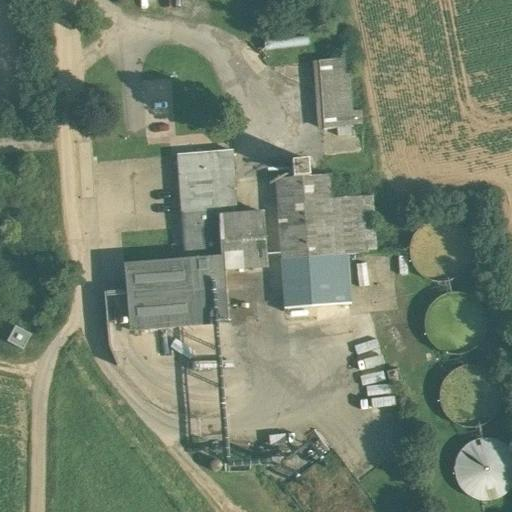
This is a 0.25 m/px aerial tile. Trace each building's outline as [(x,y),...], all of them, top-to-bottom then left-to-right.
[(347,59),(318,62),(323,131),(336,129),(350,128),(352,128),(352,125),(351,112),(347,59)] [(360,111),(351,112),(352,125),(361,125),(360,111)] [(350,128),(336,129),(337,137),(351,136),(350,128)] [(231,152),(177,156),(181,213),(218,211),(216,170),(232,169),(231,152)] [(307,161),(291,162),(292,178),(308,177),(307,161)] [(232,169),(216,170),(218,211),(219,218),(236,217),(236,216),(232,169)] [(328,199),(326,176),(276,180),(286,310),(313,308),(348,305),(345,256),(357,255),(353,197),(328,199)] [(218,211),(181,213),(184,261),(222,258),(219,218),(218,211)] [(236,217),(219,218),(222,258),(223,271),(267,268),(263,214),(236,216),(236,217)] [(467,268),(471,252),(466,236),(455,225),(439,221),(423,225),(412,237),(408,253),(412,268),(424,280),(440,284),(455,279),(467,268)] [(366,257),(368,281),(388,280),(386,256),(366,257)] [(184,261),(124,265),(129,331),(227,323),(223,271),(222,258),(184,261)] [(482,340),(486,325),(481,309),(470,298),(454,294),(438,298),(427,310),(423,325),(427,341),(439,352),(455,356),(470,352),(482,340)] [(348,305),(313,308),(316,322),(349,317),(348,305)] [(383,322),(408,321),(407,312),(383,312),(383,322)] [(15,327),(7,342),(22,350),(30,336),(15,327)] [(369,339),(348,343),(350,351),(371,347),(369,339)] [(497,413),(501,397),(496,382),(485,370),(469,366),(453,371),(442,382),(438,398),(442,414),(454,425),(470,429),(485,425),(497,413)] [(397,370),(386,373),(389,384),(400,381),(397,370)] [(511,486),(511,485),(511,456),(511,455),(500,443),(484,439),(469,444),(457,455),(453,471),(458,487),(469,498),(485,502),(501,498),(511,486)] [(379,511),(333,451),(284,488),(302,511),(379,511)]
